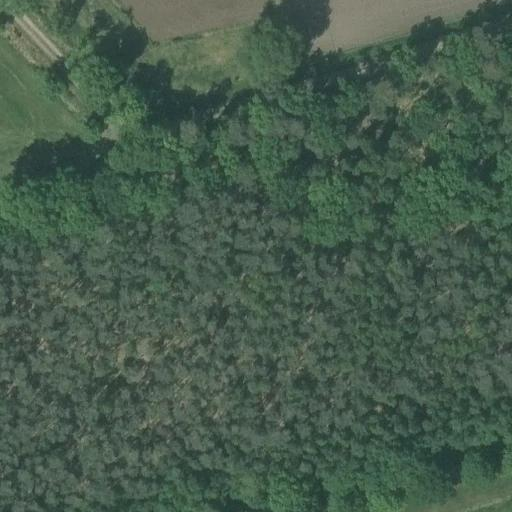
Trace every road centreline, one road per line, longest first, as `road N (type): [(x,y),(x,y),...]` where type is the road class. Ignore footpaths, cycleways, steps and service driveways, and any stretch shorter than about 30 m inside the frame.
road 1 (track): [(122,135),(511,11)]
road 2 (track): [(511,445),(274,511)]
road 3 (track): [(0,3),(122,135)]
road 4 (track): [(0,210),(107,176),(122,135)]
